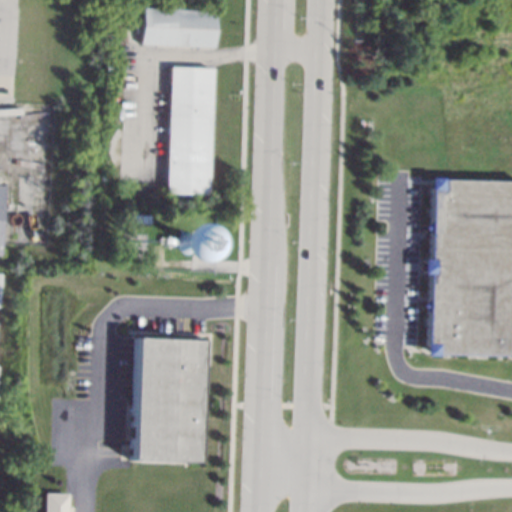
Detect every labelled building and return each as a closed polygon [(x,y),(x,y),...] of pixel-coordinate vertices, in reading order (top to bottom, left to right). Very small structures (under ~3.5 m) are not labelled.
[(213,9),(211,46),(136,43),(138,6),(213,9)] [(209,67),(205,193),(163,192),(167,66),(209,67)] [(511,180),(428,179),(423,354),(511,355),(511,180)] [(128,461),(200,462),(202,339),(131,338),(128,461)] [(64,511),(65,493),(41,492),(40,511),(64,511)]
